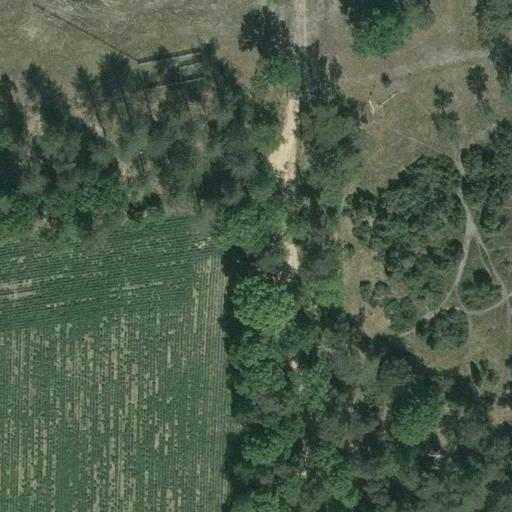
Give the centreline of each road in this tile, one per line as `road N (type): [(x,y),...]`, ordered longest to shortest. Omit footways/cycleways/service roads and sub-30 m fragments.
road 1 (track): [(298,370),(288,283),(296,184)]
road 2 (track): [(287,511),(302,448),(298,370)]
